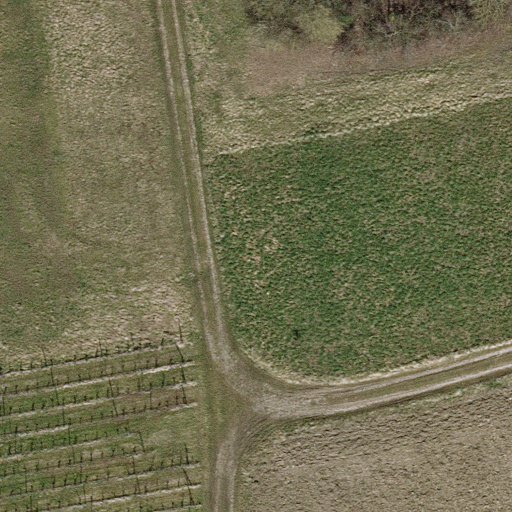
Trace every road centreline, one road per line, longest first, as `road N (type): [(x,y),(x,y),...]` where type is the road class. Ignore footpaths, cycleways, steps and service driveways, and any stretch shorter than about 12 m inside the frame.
road 1 (track): [(224,421),(170,0)]
road 2 (track): [(511,351),(224,421),(225,511)]
